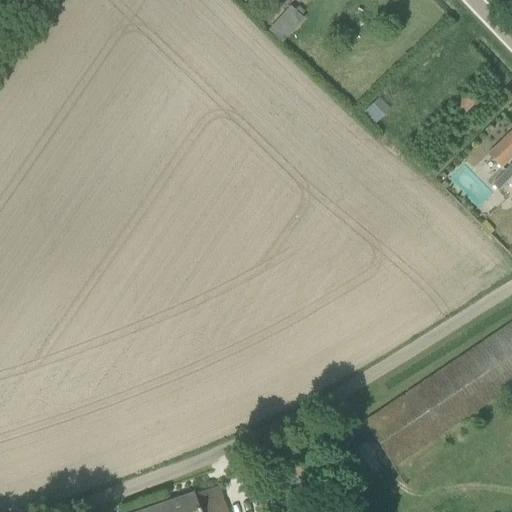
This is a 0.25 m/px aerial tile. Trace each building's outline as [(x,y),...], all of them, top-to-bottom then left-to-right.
[(282,16),(273,25),(286,38),(295,28),(282,16)] [(390,109),(379,98),(363,114),(374,125),(390,109)] [(511,157),(511,132),(489,155),(502,168),(511,157)] [(395,465),(511,386),(511,324),(365,422),(395,465)] [(144,511),(227,511),(219,487),(144,511)]
